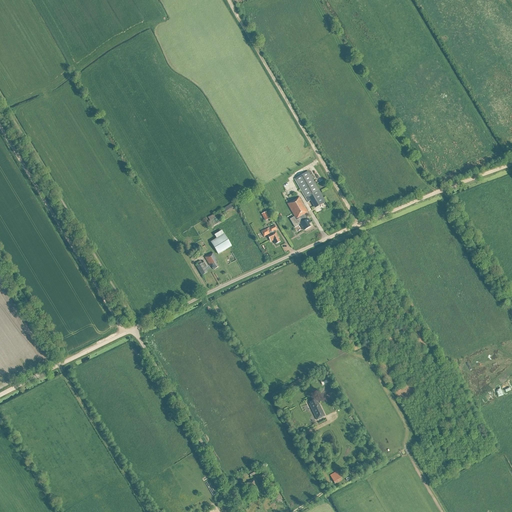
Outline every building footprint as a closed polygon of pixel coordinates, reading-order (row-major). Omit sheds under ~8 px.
[(308,172),(294,179),(307,202),(310,201),(314,209),(325,202),(308,172)] [(303,205),(299,197),(287,204),(296,219),(299,218),(299,219),(295,221),(292,223),(294,228),(299,225),(298,225),(300,224),(304,231),(310,227),(308,224),(310,223),(308,219),(306,220),(303,215),(308,213),(305,208),(304,208),(302,205),(303,205)] [(223,210),(215,215),(217,218),(225,214),(225,213),(235,207),(233,203),(223,209),(223,210)] [(263,214),(261,214),(265,221),(269,219),(266,212),(265,213),(263,214)] [(213,226),(219,223),(216,218),(210,221),(213,226)] [(269,228),(261,232),(263,237),(267,235),(268,236),(271,242),(274,240),(276,244),(280,242),(278,238),(279,238),(275,231),(277,230),(275,226),(269,229),(269,228)] [(224,234),(222,231),(214,235),(216,239),(211,242),(218,255),(232,247),(224,234)] [(218,267),(216,263),(218,261),(213,253),(205,257),(210,266),(211,265),(214,270),(215,269),(215,270),(218,267)] [(207,272),(205,269),(208,267),(205,262),(196,267),(202,276),(207,272)] [(317,404),(315,400),(309,402),(310,403),(309,404),(316,420),(325,416),(319,403),(317,404)] [(251,477),(257,473),(254,469),(248,472),(251,477)] [(335,485),(342,481),(337,472),(330,476),(335,485)] [(253,495),(261,491),(254,478),(246,483),(253,495)]
